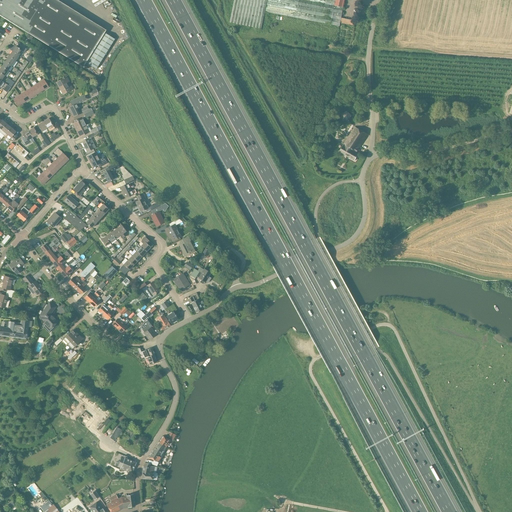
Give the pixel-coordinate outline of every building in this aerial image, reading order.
[(0,0),(0,15),(83,67),(86,62),(96,69),(114,39),(104,33),(105,31),(55,0),(0,0)] [(234,0),(230,22),(261,29),(265,12),(340,26),(340,23),(353,25),(354,21),(341,18),(343,8),(344,0),(234,0)] [(14,49),(13,51),(19,55),(21,53),(22,51),(23,52),(26,48),(20,44),(18,48),(16,46),(14,49)] [(10,54),(9,56),(15,60),(17,58),(19,55),(13,51),(10,54)] [(7,59),(6,61),(12,66),(13,64),(15,60),(9,56),(7,59)] [(3,65),(2,66),(8,71),(9,69),(12,66),(6,61),(3,65)] [(2,66),(0,69),(0,72),(5,76),(8,71),(2,66)] [(66,83),(69,81),(66,77),(57,82),(61,89),(60,89),(63,95),(70,90),(66,83)] [(37,83),(42,91),(48,87),(44,79),(37,83)] [(42,91),(37,83),(31,87),(36,95),(42,91)] [(36,95),(31,87),(25,91),(30,99),(36,95)] [(30,99),(25,91),(19,95),(24,103),(30,99)] [(70,102),(72,106),(69,107),(74,116),(82,113),(77,104),(89,99),(86,94),(70,102)] [(24,103),(19,95),(13,99),(18,107),(24,103)] [(352,115),(347,111),(341,114),(343,121),(349,121),(352,115)] [(49,118),(43,122),(47,128),(49,131),(55,128),(53,125),(49,118)] [(76,130),(86,125),(83,119),(73,123),(76,130)] [(47,128),(43,122),(38,125),(42,131),(47,128)] [(0,131),(0,132),(4,136),(6,133),(11,127),(6,123),(0,131)] [(89,132),(86,125),(76,130),(80,137),(89,132)] [(6,138),(8,135),(11,137),(9,139),(13,142),(17,136),(14,134),(16,132),(11,127),(6,133),(4,136),(3,136),(6,138)] [(28,131),(29,132),(32,137),(38,134),(34,127),(28,131)] [(355,127),(344,144),(357,152),(368,135),(355,127)] [(99,134),(98,130),(92,134),(87,136),(88,138),(89,138),(89,139),(91,138),(99,134)] [(29,132),(28,131),(23,134),(24,136),(21,138),(26,145),(31,142),(29,139),(32,137),(29,132)] [(50,143),(43,133),(41,135),(44,140),(48,145),(50,143)] [(94,148),(89,139),(89,138),(88,138),(82,142),(87,152),(94,148)] [(339,152),(355,161),(359,154),(343,145),(339,152)] [(101,158),(99,159),(95,152),(88,157),(93,166),(97,164),(99,167),(107,163),(106,161),(103,162),(101,158)] [(57,158),(64,165),(69,160),(63,153),(57,158)] [(64,165),(57,158),(52,163),(59,170),(64,165)] [(107,172),(103,173),(108,182),(114,179),(111,172),(120,168),(117,162),(115,163),(105,168),(107,172)] [(59,170),(52,163),(47,168),(54,175),(59,170)] [(54,175),(47,168),(42,173),(48,180),(54,175)] [(48,180),(42,173),(37,178),(43,185),(48,180)] [(131,191),(130,188),(132,187),(130,183),(138,179),(134,176),(133,176),(132,176),(124,180),(126,184),(120,187),(126,198),(133,195),(133,194),(135,193),(134,190),(131,191)] [(80,196),(87,187),(81,181),(73,190),(80,196)] [(140,212),(148,208),(144,199),(146,198),(143,193),(137,196),(139,200),(136,202),(140,212)] [(74,209),(79,203),(69,195),(64,201),(74,209)] [(6,198),(3,203),(7,207),(11,203),(11,202),(6,198)] [(19,204),(16,207),(19,209),(24,203),(25,202),(23,199),(21,201),(18,204),(19,204)] [(11,203),(7,207),(12,211),(16,207),(19,204),(18,204),(15,201),(14,202),(12,201),(11,202),(11,203)] [(159,202),(149,207),(151,211),(161,205),(159,202)] [(161,205),(151,211),(153,214),(159,212),(163,209),(164,212),(168,206),(165,203),(161,205)] [(33,214),(39,208),(35,204),(29,211),(33,214)] [(99,208),(105,214),(109,209),(103,204),(99,208)] [(23,221),(28,216),(26,215),(29,212),(24,207),(21,210),(17,215),(23,221)] [(61,216),(79,231),(87,225),(80,219),(78,218),(67,208),(61,216)] [(95,213),(100,218),(105,214),(99,208),(95,213)] [(91,213),(93,215),(90,218),(96,223),(100,218),(95,213),(93,211),(91,213)] [(153,214),(150,216),(156,227),(165,222),(159,212),(153,214)] [(54,226),(61,218),(57,214),(56,216),(53,213),(46,222),(50,225),(51,224),(54,226)] [(86,218),(89,220),(86,222),(92,228),(96,223),(90,218),(88,216),(86,218)] [(182,222),(186,220),(182,217),(178,219),(179,219),(169,224),(170,227),(165,230),(168,236),(169,235),(172,242),(181,237),(175,226),(182,222)] [(122,225),(116,229),(121,235),(123,238),(125,236),(123,234),(126,231),(122,225)] [(111,232),(116,239),(121,235),(116,229),(111,232)] [(106,236),(111,242),(116,239),(111,232),(106,236)] [(129,237),(130,237),(127,241),(129,242),(136,235),(134,232),(129,237)] [(3,245),(11,236),(7,233),(3,238),(4,239),(1,243),(3,245)] [(65,243),(72,237),(68,234),(67,235),(65,233),(64,234),(63,233),(59,237),(65,243)] [(111,242),(106,236),(101,240),(106,246),(111,242)] [(73,237),(67,242),(69,245),(75,240),(73,237)] [(141,242),(143,244),(141,247),(146,252),(151,247),(148,245),(150,242),(145,237),(141,242)] [(185,256),(194,251),(189,241),(190,241),(188,237),(183,239),(185,243),(180,246),(185,256)] [(54,245),(55,245),(53,242),(52,243),(50,244),(47,247),(45,244),(41,248),(45,253),(49,249),(52,246),(53,245),(54,246),(54,245)] [(138,244),(134,249),(136,251),(142,256),(146,252),(141,247),(138,244)] [(49,249),(45,253),(49,257),(53,254),(49,249)] [(142,256),(136,251),(132,256),(138,261),(142,256)] [(114,260),(112,262),(116,266),(120,262),(118,259),(122,255),(121,253),(116,259),(114,260)] [(58,254),(55,256),(53,254),(49,257),(53,262),(57,259),(60,256),(58,254)] [(15,259),(15,260),(9,265),(14,271),(17,274),(22,270),(20,267),(24,264),(18,256),(15,259)] [(60,256),(57,259),(53,262),(56,267),(61,264),(63,262),(64,261),(62,259),(60,256)] [(128,260),(133,265),(138,261),(132,256),(128,260)] [(133,265),(128,260),(123,265),(129,270),(133,265)] [(60,272),(64,277),(69,274),(69,273),(72,271),(70,268),(75,265),(73,262),(70,265),(69,266),(69,265),(68,266),(60,272)] [(56,267),(60,272),(68,266),(66,264),(63,266),(61,264),(56,267)] [(110,279),(117,271),(112,267),(105,274),(110,279)] [(93,268),(84,278),(85,279),(94,270),(93,268)] [(194,268),(189,277),(194,280),(196,276),(199,278),(201,280),(200,282),(203,285),(205,282),(207,283),(209,280),(207,279),(210,273),(204,269),(202,273),(194,268)] [(189,285),(188,284),(191,283),(188,276),(185,278),(182,274),(174,280),(180,290),(189,285)] [(2,288),(7,289),(6,292),(13,294),(12,294),(15,295),(16,291),(10,290),(13,278),(4,276),(3,280),(4,280),(2,288)] [(36,281),(34,282),(30,277),(25,282),(28,287),(30,286),(37,295),(44,289),(41,286),(40,287),(36,281)] [(74,288),(81,281),(77,278),(75,280),(73,277),(68,282),(74,288)] [(122,282),(126,286),(130,282),(126,278),(122,282)] [(83,282),(82,280),(81,281),(74,288),(81,294),(85,289),(83,287),(85,285),(86,283),(84,281),(83,282)] [(138,287),(139,290),(140,291),(142,289),(144,292),(146,290),(151,298),(156,295),(155,294),(159,291),(155,286),(156,285),(153,281),(147,286),(144,283),(138,287)] [(127,290),(117,300),(121,303),(127,297),(128,297),(131,294),(127,290)] [(140,291),(139,290),(128,301),(131,304),(133,302),(135,304),(138,301),(141,304),(147,297),(140,291)] [(89,293),(84,298),(89,302),(94,297),(95,296),(96,295),(94,293),(93,294),(90,291),(89,293)] [(0,306),(5,308),(8,296),(12,297),(12,294),(13,294),(6,292),(6,296),(0,294),(0,306)] [(94,297),(89,302),(94,307),(99,302),(96,299),(95,299),(97,296),(96,295),(95,296),(94,297)] [(109,296),(103,302),(106,304),(112,299),(109,296)] [(199,303),(198,299),(195,301),(193,297),(188,299),(190,304),(191,303),(196,313),(202,309),(202,308),(205,307),(202,301),(199,303)] [(161,304),(160,305),(160,308),(162,311),(169,306),(166,301),(161,304)] [(57,326),(55,324),(57,322),(50,314),(56,307),(50,302),(40,315),(41,316),(39,318),(44,323),(42,326),(49,333),(57,326)] [(111,302),(110,304),(107,307),(104,304),(103,305),(98,310),(103,315),(108,310),(110,308),(112,306),(113,304),(111,302)] [(122,315),(127,309),(124,306),(120,310),(118,311),(122,315)] [(157,310),(154,306),(145,315),(147,317),(147,318),(148,318),(157,310)] [(108,310),(103,315),(108,320),(112,314),(110,312),(112,311),(111,310),(110,308),(108,310)] [(147,317),(141,310),(136,314),(143,322),(147,318),(147,317)] [(178,319),(176,316),(173,312),(166,316),(171,323),(178,319)] [(163,330),(170,326),(163,315),(157,319),(161,326),(160,326),(163,330)] [(122,320),(121,319),(120,320),(117,318),(112,324),(117,328),(122,322),(124,321),(122,320)] [(141,325),(140,326),(142,329),(144,328),(145,327),(148,324),(149,326),(150,327),(153,325),(152,323),(148,318),(141,325)] [(0,334),(26,338),(27,331),(28,331),(28,327),(31,327),(32,321),(29,321),(29,320),(21,319),(20,323),(9,321),(8,328),(0,327),(0,334)] [(117,328),(121,332),(127,327),(125,325),(126,323),(125,322),(124,321),(122,322),(117,328)] [(144,328),(142,329),(144,332),(144,333),(149,340),(156,335),(150,328),(151,328),(150,327),(149,326),(148,324),(145,327),(144,328)] [(73,330),(65,337),(64,339),(61,337),(54,343),(57,345),(63,339),(67,344),(67,345),(68,344),(78,334),(73,330)] [(78,334),(68,344),(67,345),(71,349),(74,346),(82,339),(78,334)] [(52,337),(45,344),(49,348),(56,341),(52,337)] [(154,354),(152,348),(142,351),(145,358),(147,357),(154,354)] [(70,359),(77,353),(74,350),(67,357),(70,359)] [(147,357),(150,364),(157,362),(154,354),(147,357)] [(115,441),(122,430),(117,427),(110,438),(115,441)] [(136,445),(141,438),(137,435),(133,442),(136,445)] [(163,436),(159,443),(164,446),(166,447),(170,440),(163,436)] [(154,449),(148,458),(154,460),(162,449),(164,450),(166,447),(164,446),(159,443),(157,445),(154,449)] [(125,458),(120,469),(122,470),(122,468),(128,471),(128,472),(129,473),(130,473),(131,473),(131,472),(132,472),(131,473),(132,473),(136,462),(126,458),(127,457),(124,456),(123,457),(125,458)] [(142,472),(142,478),(153,479),(157,479),(157,480),(161,481),(161,480),(162,475),(161,475),(161,473),(157,472),(153,472),(154,466),(151,466),(151,464),(145,462),(143,467),(142,472)] [(99,496),(95,490),(90,494),(94,500),(99,496)] [(106,505),(110,511),(116,511),(123,508),(128,507),(135,506),(133,494),(126,495),(126,494),(124,494),(125,496),(121,497),(111,502),(106,505)] [(102,508),(98,503),(97,503),(96,501),(89,507),(90,508),(90,509),(92,511),(105,511),(103,508),(102,508)] [(59,511),(53,504),(51,502),(46,506),(45,504),(42,506),(45,510),(42,511),(59,511)]
